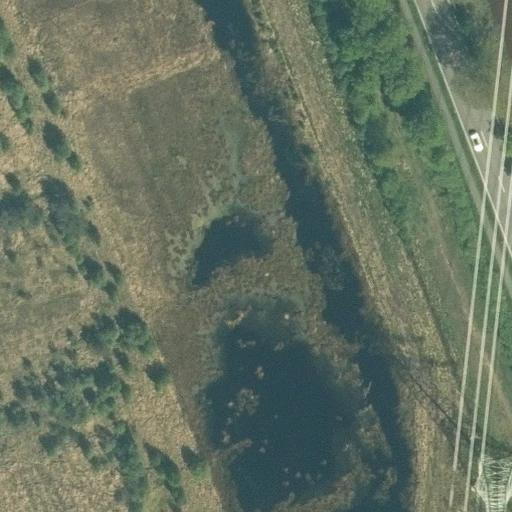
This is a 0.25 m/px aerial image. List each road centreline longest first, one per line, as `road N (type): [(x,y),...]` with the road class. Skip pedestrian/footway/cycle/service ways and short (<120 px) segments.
road 1 (track): [(511,427),(348,0)]
road 2 (primary): [(429,0),(511,215)]
